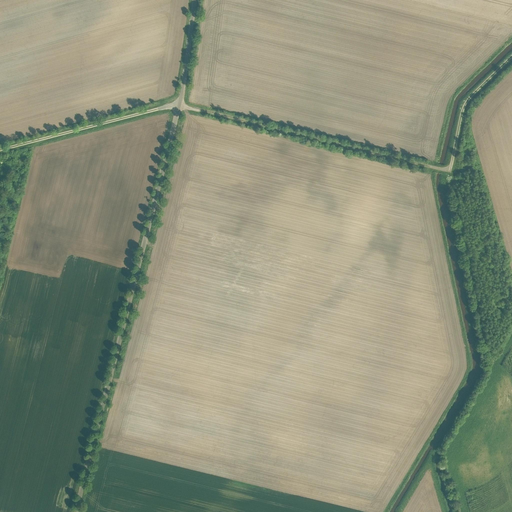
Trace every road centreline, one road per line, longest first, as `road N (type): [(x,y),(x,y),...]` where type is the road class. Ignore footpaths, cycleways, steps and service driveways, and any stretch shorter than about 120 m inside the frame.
road 1 (unclassified): [(75,511),(179,105)]
road 2 (unclassified): [(179,105),(447,169),(466,99),(511,55)]
road 3 (unclassified): [(0,149),(179,105)]
